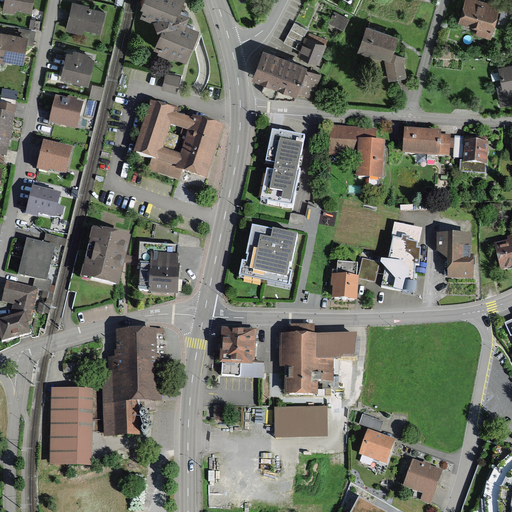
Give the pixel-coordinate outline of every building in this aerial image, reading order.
[(29,12),(31,0),(3,0),(3,8),(29,12)] [(186,63),(199,32),(185,27),(189,17),(179,13),(183,0),(145,0),(141,11),(144,12),(141,19),(154,24),(160,37),(154,51),(159,53),(157,55),(172,61),(173,58),(186,63)] [(463,0),(460,0),(454,24),(486,33),(493,8),(463,0)] [(83,35),(84,31),(101,34),(106,13),(89,9),(89,6),(72,3),(66,31),(83,35)] [(328,24),(343,31),(349,20),(334,12),(328,24)] [(37,21),(29,19),(28,27),(36,29),(37,21)] [(295,24),(284,43),(297,50),(308,31),(295,24)] [(399,39),(366,27),(358,54),(385,63),(385,62),(391,63),(394,55),(399,39)] [(25,36),(0,31),(0,59),(20,63),(25,36)] [(307,38),(306,38),(299,53),(298,57),(319,65),(327,46),(326,46),(328,40),(310,32),(307,38)] [(67,53),(60,80),(88,87),(94,61),(88,59),(89,55),(75,52),(74,55),(67,53)] [(263,52),(251,82),(264,88),(262,93),(270,100),(294,101),(295,98),(297,98),(298,95),(314,100),(322,78),(306,71),(307,69),(263,52)] [(385,63),(388,82),(406,79),(404,63),(405,58),(394,55),(391,63),(385,62),(385,63)] [(511,100),(510,88),(511,87),(511,64),(497,68),(501,89),(496,90),(499,106),(511,103),(511,100)] [(163,90),(177,94),(181,78),(166,75),(163,90)] [(104,88),(93,86),(90,98),(101,101),(104,88)] [(2,91),(0,98),(14,100),(15,93),(2,91)] [(56,95),(50,122),(77,129),(84,102),(77,100),(77,98),(68,95),(68,98),(56,95)] [(194,120),(176,113),(178,109),(152,100),(134,150),(154,157),(150,169),(178,179),(182,167),(205,175),(223,126),(195,116),(194,120)] [(0,155),(5,156),(13,109),(0,106),(0,155)] [(354,179),(377,179),(377,143),(371,143),(371,131),(330,130),(329,155),(355,155),(354,179)] [(402,133),(401,154),(445,156),(445,135),(402,133)] [(298,173),(304,140),(273,134),(267,163),(276,165),(274,174),(267,173),(261,202),(292,209),(300,173),(298,173)] [(456,173),(482,175),(484,144),(459,143),(459,138),(452,138),(451,157),(457,157),(456,173)] [(44,139),(37,168),(49,171),(49,168),(66,172),(72,146),(44,139)] [(60,193),(32,186),(25,214),(37,217),(38,214),(55,218),(56,216),(61,218),(64,207),(57,206),(60,193)] [(306,227),(307,217),(292,216),(291,225),(306,227)] [(120,282),(132,236),(94,226),(82,273),(120,282)] [(298,239),(252,230),(247,257),(248,257),(247,265),(243,264),(240,278),(289,288),(292,275),(289,274),(290,266),(293,267),(298,239)] [(19,274),(35,278),(45,280),(54,248),(60,249),(61,245),(65,246),(67,239),(46,234),(44,241),(28,238),(19,274)] [(469,235),(433,235),(434,253),(443,261),(443,279),(469,279),(469,235)] [(505,242),(491,245),(497,272),(511,268),(511,235),(504,238),(505,242)] [(397,242),(390,241),(379,289),(411,294),(412,268),(416,268),(416,251),(413,251),(413,245),(405,243),(405,239),(398,237),(397,242)] [(179,245),(140,243),(137,289),(148,290),(148,292),(178,294),(180,263),(178,263),(179,245)] [(377,267),(362,264),(359,278),(375,280),(377,267)] [(357,278),(333,277),(333,298),(356,299),(357,278)] [(51,281),(45,280),(35,278),(33,287),(38,288),(49,291),(51,281)] [(33,287),(7,281),(1,302),(13,304),(11,315),(25,311),(28,322),(32,320),(38,288),(33,287)] [(0,317),(0,335),(1,341),(31,332),(28,322),(25,311),(11,315),(0,317)] [(291,332),(280,332),(280,365),(285,365),(285,394),(318,394),(318,389),(333,389),(334,358),(355,358),(357,332),(314,332),(315,323),(291,324),(291,332)] [(156,328),(116,329),(117,350),(115,350),(115,357),(108,357),(108,364),(161,362),(161,355),(157,355),(157,342),(157,333),(156,328)] [(257,331),(222,329),(220,363),(223,363),(222,375),(264,378),(265,363),(255,363),(257,331)] [(162,400),(161,362),(108,364),(109,370),(103,370),(104,436),(140,436),(140,409),(140,401),(156,400),(162,400)] [(91,389),(53,389),(52,464),(91,464),(91,389)] [(156,409),(156,400),(140,401),(140,409),(156,409)] [(227,406),(214,406),(214,420),(227,420),(227,406)] [(326,406),(274,406),(274,437),(326,436),(326,406)] [(148,411),(147,410),(146,410),(144,410),(143,410),(142,411),(141,412),(140,413),(140,415),(141,416),(142,417),(143,418),(144,419),(146,418),(147,418),(149,417),(149,415),(149,414),(149,412),(148,411)] [(376,433),(380,423),(361,416),(357,426),(376,433)] [(149,420),(148,419),(146,419),(145,419),(144,419),(142,420),(141,421),(141,422),(141,424),(141,425),(142,426),(143,427),(145,428),(147,428),(148,427),(149,426),(150,425),(150,423),(150,422),(149,420)] [(149,429),(148,428),(147,428),(145,428),(144,428),(142,429),(142,430),(141,431),(141,433),(141,434),(142,435),(144,436),(145,437),(147,437),(148,436),(149,435),(150,434),(150,432),(150,431),(149,429)] [(384,463),(392,444),(366,434),(359,454),(384,463)] [(511,511),(511,453),(492,472),(479,508),(478,511),(511,511)] [(412,466),(404,489),(428,498),(436,474),(412,466)] [(385,511),(359,498),(351,511),(385,511)]
